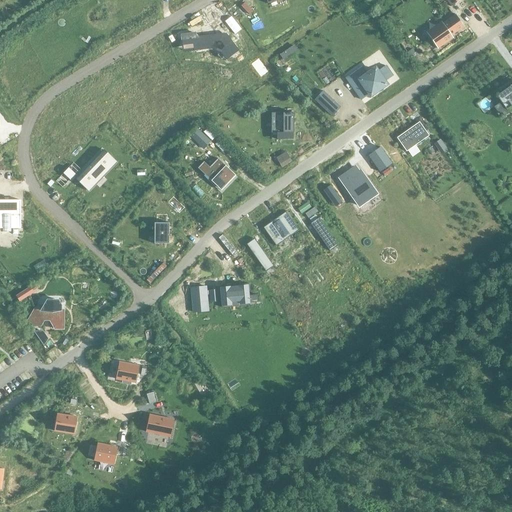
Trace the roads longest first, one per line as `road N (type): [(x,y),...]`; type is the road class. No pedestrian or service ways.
road 1 (residential): [(511,20),(230,218),(146,301)]
road 2 (residential): [(207,0),(44,98),(25,133),(23,162),(40,196),(146,301)]
